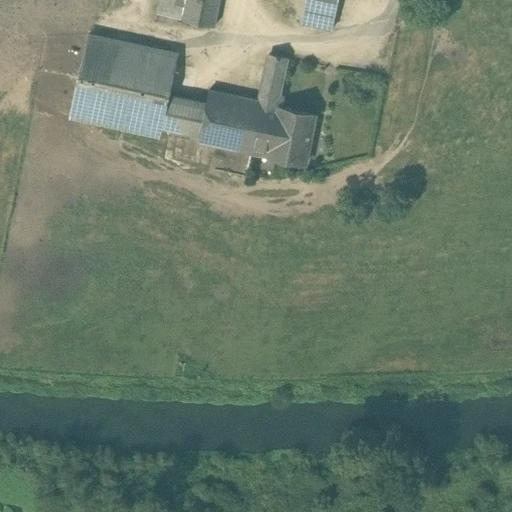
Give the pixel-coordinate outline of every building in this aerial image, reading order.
[(160,0),(157,13),(215,26),(220,0),(160,0)] [(305,0),(301,22),(332,29),(338,0),(305,0)] [(177,53),(89,34),(71,116),(159,135),(161,126),(201,134),(207,103),(168,95),(177,53)] [(259,100),(209,89),(201,134),(200,142),(269,156),(280,105),(277,104),(287,58),(269,54),(259,100)] [(315,113),(280,105),(269,156),(305,164),(315,113)]
